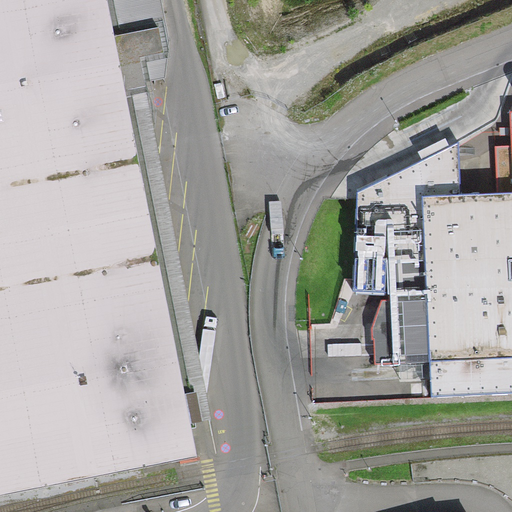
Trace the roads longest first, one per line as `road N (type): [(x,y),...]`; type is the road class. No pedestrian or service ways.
road 1 (unclassified): [(511,41),(408,84),(353,119),(305,177),(270,283),(299,509)]
road 2 (track): [(210,0),(244,153)]
